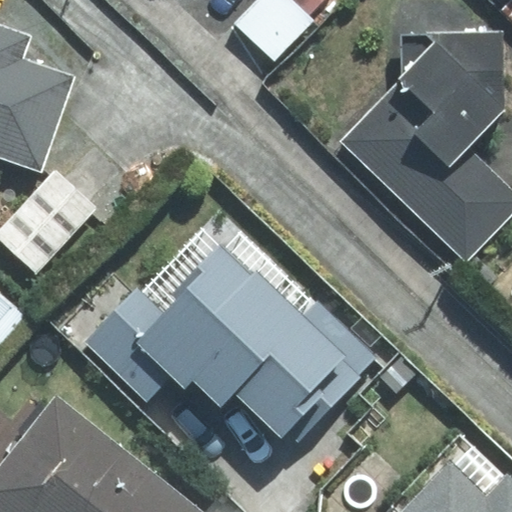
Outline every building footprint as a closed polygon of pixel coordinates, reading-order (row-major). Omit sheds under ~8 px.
[(303,0),(260,0),(242,21),(284,57),(321,15),(303,0)] [(43,26),(0,13),(0,157),(54,173),(83,71),(34,57),(43,26)] [(478,264),(511,227),(511,136),(507,132),(511,126),(511,35),(446,35),(457,50),(405,86),(350,146),(478,264)] [(110,207),(67,167),(6,231),(49,271),(110,207)] [(164,416),(191,384),(276,457),(358,361),(224,246),(161,319),(125,288),(79,342),(164,416)] [(0,275),(0,316),(20,290),(0,275)] [(366,400),(382,415),(360,437),(403,481),(462,423),(419,379),(404,363),(366,400)] [(214,511),(73,399),(0,491),(0,511),(214,511)] [(511,511),(511,504),(458,457),(409,511),(511,511)]
